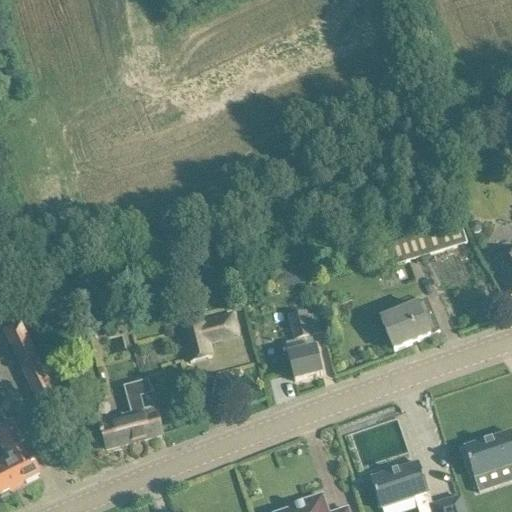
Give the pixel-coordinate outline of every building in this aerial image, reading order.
[(491,159),(494,164),(500,164),(503,161),(503,156),(501,152),(495,152),(492,155),(491,159)] [(470,227),(470,231),(474,235),(479,234),(482,230),(482,226),(479,223),(474,224),(470,227)] [(385,271),(467,246),(462,228),(428,239),(427,235),(378,250),(385,271)] [(511,255),(494,266),(511,298),(511,297),(511,255)] [(303,270),(284,274),(287,289),(306,285),(303,270)] [(440,334),(427,302),(381,321),(394,354),(430,338),(440,334)] [(322,376),(312,339),(306,313),(289,318),(295,342),(286,345),(295,383),(322,376)] [(238,338),(233,318),(182,332),(191,365),(212,359),(209,345),(238,338)] [(62,411),(21,326),(5,333),(45,419),(62,411)] [(124,390),(126,398),(132,419),(124,421),(124,420),(123,421),(123,422),(98,428),(101,437),(102,437),(106,452),(163,437),(157,413),(155,414),(155,413),(146,416),(142,400),(152,397),(149,384),(124,390)] [(0,494),(39,475),(13,423),(0,429),(0,443),(8,458),(0,461),(0,494)] [(511,437),(511,435),(463,451),(473,481),(511,468),(511,437)] [(371,482),(381,511),(429,496),(419,466),(371,482)] [(288,511),(347,511),(348,511),(345,511),(327,511),(323,498),(288,509),(288,511)] [(465,511),(461,499),(431,508),(432,511),(465,511)]
